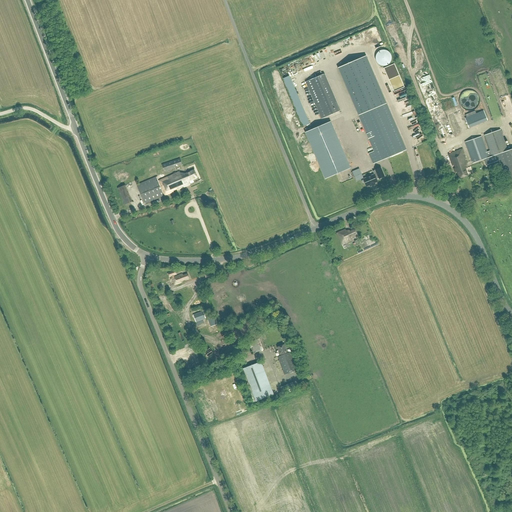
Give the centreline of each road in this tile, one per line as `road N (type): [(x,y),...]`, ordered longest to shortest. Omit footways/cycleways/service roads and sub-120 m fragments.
road 1 (tertiary): [(145,255),(234,257),(380,200),(416,196),(462,219),(511,315)]
road 2 (tertiary): [(230,511),(139,283),(145,255)]
road 3 (tertiary): [(145,255),(117,230),(76,129)]
road 4 (tertiary): [(76,129),(22,0)]
